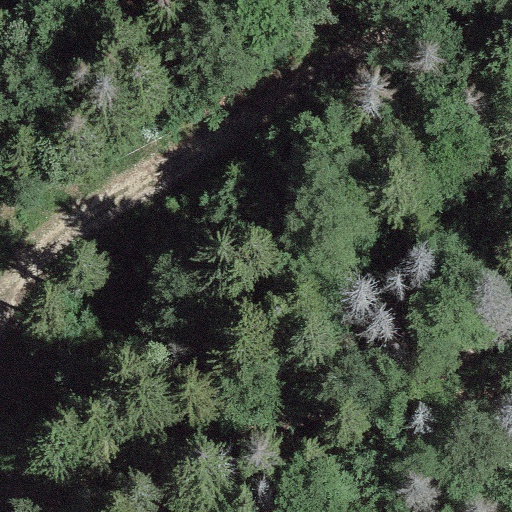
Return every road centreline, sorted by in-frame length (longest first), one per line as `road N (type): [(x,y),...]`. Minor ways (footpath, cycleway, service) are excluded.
road 1 (track): [(0,318),(76,225),(489,0)]
road 2 (track): [(511,317),(178,437),(6,511)]
